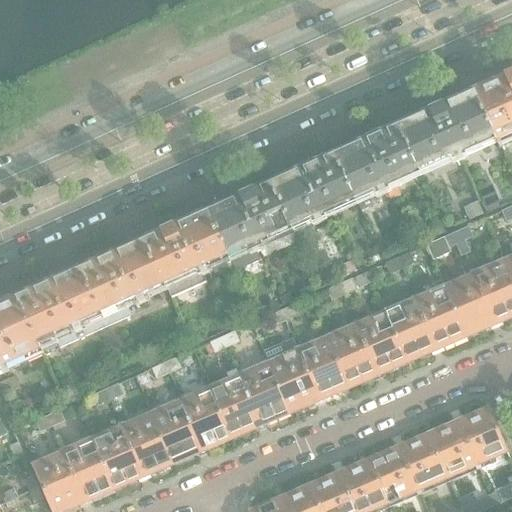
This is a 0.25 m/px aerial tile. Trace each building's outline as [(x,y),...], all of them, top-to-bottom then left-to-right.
[(511,74),(508,76),(507,75),(504,76),(503,75),(491,81),(491,84),(485,86),(483,85),(475,88),(475,91),(474,91),(496,140),(499,147),(501,146),(500,142),(511,136),(511,74)] [(496,140),(474,91),(463,96),(463,101),(446,109),(443,103),(440,104),(441,106),(437,108),(431,110),(430,109),(428,110),(430,116),(413,123),(409,120),(402,124),(401,129),(421,174),(456,158),(458,162),(464,159),(462,156),(496,140)] [(421,174),(401,129),(384,137),(381,131),(378,132),(379,134),(376,135),(369,138),(368,137),(366,138),(368,144),(350,152),(346,149),(339,152),(338,157),(337,158),(357,203),(380,193),(381,197),(388,194),(386,190),(421,174)] [(357,203),(337,158),(320,165),(318,160),(315,161),(316,162),(306,167),(305,165),(304,166),(302,167),(305,172),(287,180),(283,177),(275,180),(275,185),(273,186),(293,231),(316,221),(318,226),(324,223),(323,218),(357,203)] [(500,202),(492,185),(479,191),(486,208),(500,202)] [(293,231),(273,186),(257,194),(254,188),(252,189),(252,191),(248,193),(242,195),(242,194),(239,195),(241,201),(223,209),(219,206),(212,209),(211,214),(210,215),(230,260),(252,250),(254,254),(261,251),(259,247),(293,231)] [(401,195),(398,189),(388,193),(391,200),(401,195)] [(483,214),(478,203),(465,209),(470,220),(483,214)] [(511,217),(508,209),(502,212),(507,223),(511,220),(511,217)] [(230,260),(210,215),(208,216),(204,213),(196,216),(196,221),(178,229),(176,224),(174,225),(160,231),(163,236),(147,243),(167,288),(201,273),(203,277),(210,274),(208,270),(230,260)] [(468,227),(462,230),(467,241),(473,238),(468,227)] [(462,230),(456,233),(461,244),(465,241),(467,241),(462,230)] [(456,233),(450,236),(454,247),(456,246),(461,244),(456,233)] [(407,245),(403,236),(394,240),(398,249),(407,245)] [(450,236),(443,239),(448,249),(454,247),(450,236)] [(167,288),(147,243),(145,244),(141,241),(133,245),(133,250),(115,258),(112,252),(97,259),(99,265),(84,272),(104,317),(138,301),(140,306),(147,303),(145,298),(167,288)] [(465,241),(461,244),(466,255),(470,253),(465,241)] [(461,244),(456,246),(461,257),(465,255),(466,255),(461,244)] [(414,252),(408,255),(412,265),(418,262),(414,252)] [(406,268),(412,265),(408,255),(401,257),(406,268)] [(401,257),(395,260),(399,270),(406,268),(401,257)] [(511,259),(503,263),(511,282),(511,259)] [(393,273),(399,270),(395,260),(388,263),(393,273)] [(511,318),(511,282),(503,263),(445,288),(467,338),(511,318)] [(104,317),(84,272),(80,274),(79,272),(70,276),(71,278),(51,286),(49,281),(33,288),(34,289),(18,297),(40,345),(74,330),(77,334),(83,331),(81,327),(104,317)] [(373,283),(369,273),(356,279),(360,288),(373,283)] [(352,280),(346,283),(351,293),(357,290),(352,280)] [(346,283),(340,285),(344,296),(351,293),(346,283)] [(340,285),(333,288),(338,299),(344,296),(340,285)] [(333,288),(327,291),(332,301),(338,299),(333,288)] [(467,338),(445,288),(387,314),(408,364),(467,338)] [(293,302),(290,294),(281,298),(283,306),(293,302)] [(40,345),(18,297),(14,298),(12,297),(4,300),(4,304),(3,304),(3,303),(1,304),(2,304),(0,303),(0,371),(43,352),(40,345)] [(294,306),(287,309),(292,319),(298,317),(294,307),(294,306)] [(286,322),(291,320),(292,319),(287,309),(281,312),(285,321),(286,322)] [(281,312),(275,314),(279,325),(286,322),(285,321),(281,312)] [(275,314),(269,317),(269,319),(273,328),(278,325),(279,325),(275,314)] [(408,364),(387,314),(328,339),(349,389),(408,364)] [(291,320),(286,322),(291,334),(296,332),(291,320)] [(203,341),(201,335),(194,332),(186,336),(192,347),(203,341)] [(235,332),(229,335),(234,346),(240,343),(236,334),(235,332)] [(227,349),(234,346),(229,335),(223,338),(227,349)] [(223,338),(217,340),(221,351),(227,349),(223,338)] [(349,389),(328,339),(269,365),(291,414),(349,389)] [(215,354),(221,351),(217,340),(210,343),(215,354)] [(177,358),(171,361),(175,372),(182,369),(178,360),(177,358)] [(171,361),(165,364),(169,374),(175,372),(171,361)] [(165,364),(158,367),(163,377),(169,374),(165,364)] [(291,414),(269,365),(211,391),(232,440),(291,414)] [(158,367),(152,370),(153,371),(157,380),(163,377),(158,367)] [(20,388),(15,378),(10,380),(15,391),(20,388)] [(14,392),(9,380),(0,384),(5,396),(14,392)] [(119,385),(112,387),(117,398),(123,395),(120,387),(119,385)] [(112,387),(106,390),(111,401),(117,398),(112,387)] [(106,390),(100,393),(105,404),(111,401),(106,390)] [(232,440),(211,391),(153,416),(173,465),(232,440)] [(100,393),(94,396),(95,398),(99,406),(105,404),(100,393)] [(508,454),(489,409),(429,435),(448,479),(508,454)] [(60,411),(54,414),(59,424),(65,422),(61,413),(60,411)] [(54,414),(48,417),(53,427),(59,424),(54,414)] [(173,465),(153,416),(94,442),(115,491),(173,465)] [(48,417),(42,420),(47,430),(53,427),(48,417)] [(42,420),(36,422),(36,424),(40,433),(47,430),(42,420)] [(448,479),(429,435),(370,461),(389,505),(448,479)] [(65,511),(115,491),(94,442),(35,468),(53,511),(65,511)] [(21,449),(18,443),(10,447),(13,453),(21,449)] [(21,449),(13,453),(16,459),(24,455),(21,449)] [(372,511),(389,505),(370,461),(311,486),(321,511),(372,511)] [(34,478),(26,482),(28,487),(36,483),(34,478)] [(36,483),(28,487),(30,492),(39,489),(36,483)] [(502,503),(511,498),(511,485),(497,492),(502,503)] [(321,511),(311,486),(251,511),(321,511)] [(39,489),(30,492),(33,498),(41,495),(39,489)] [(16,499),(12,490),(4,494),(6,498),(4,499),(6,504),(16,499)] [(502,503),(497,492),(493,494),(497,505),(502,503)] [(497,505),(493,494),(490,495),(488,496),(493,507),(497,505)] [(41,495),(33,498),(35,504),(43,501),(44,500),(41,495)] [(473,496),(461,501),(464,507),(465,506),(470,504),(474,502),(475,502),(473,496)] [(493,507),(488,496),(483,498),(488,509),(493,507)] [(488,509),(483,498),(479,500),(483,511),(488,509)] [(8,508),(18,503),(16,499),(6,504),(8,508)] [(481,511),(483,511),(479,500),(475,502),(474,502),(478,511),(481,511)] [(478,511),(474,502),(470,504),(473,511),(478,511)]
